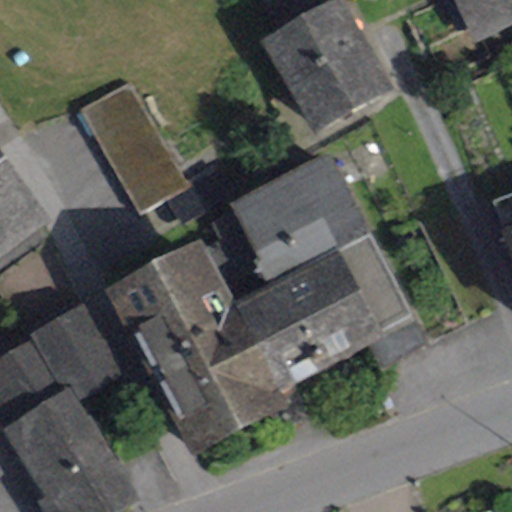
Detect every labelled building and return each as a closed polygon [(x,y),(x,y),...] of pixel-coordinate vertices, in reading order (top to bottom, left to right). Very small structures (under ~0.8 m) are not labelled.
[(273,50),(318,128),(382,92),(335,9),(345,4),(342,0),(262,0),(287,43),(273,50)] [(511,18),(511,0),(462,0),(480,35),(511,18)] [(80,113),(139,217),(163,204),(189,189),(129,85),(80,113)] [(0,245),(36,217),(0,166),(0,245)] [(319,237),(354,219),(326,166),(235,214),(266,271),(262,273),(274,296),(274,297),(334,265),(319,237)] [(163,204),(178,230),(230,201),(215,175),(189,189),(163,204)] [(511,201),(495,208),(511,252),(511,201)] [(262,273),(266,271),(235,214),(207,229),(218,249),(195,261),(215,298),(237,286),(262,273)] [(384,370),(423,349),(354,219),(319,237),(334,265),(274,297),(274,296),(249,309),(237,286),(215,298),(195,261),(117,302),(196,451),(280,407),(274,397),(372,346),(384,370)] [(118,381),(76,308),(32,333),(64,388),(70,385),(80,403),(118,381)] [(0,421),(6,430),(62,395),(27,340),(0,356),(0,421)] [(51,502),(43,507),(46,511),(109,511),(127,501),(63,401),(8,435),(51,502)]
